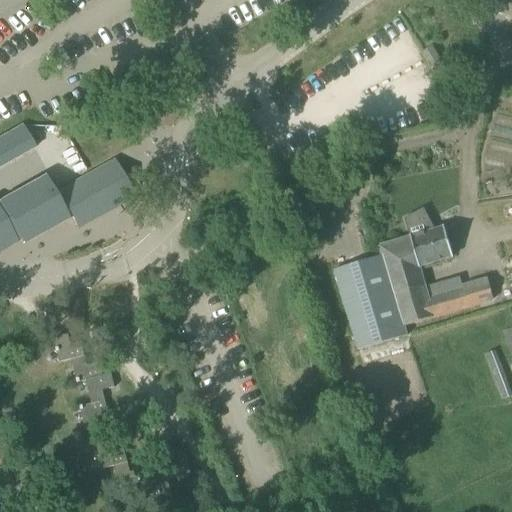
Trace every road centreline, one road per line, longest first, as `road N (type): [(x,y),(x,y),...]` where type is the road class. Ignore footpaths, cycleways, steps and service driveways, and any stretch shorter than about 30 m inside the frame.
road 1 (residential): [(347,0),(222,88),(187,125),(164,234)]
road 2 (residential): [(269,493),(164,234)]
road 3 (residential): [(164,234),(0,295)]
